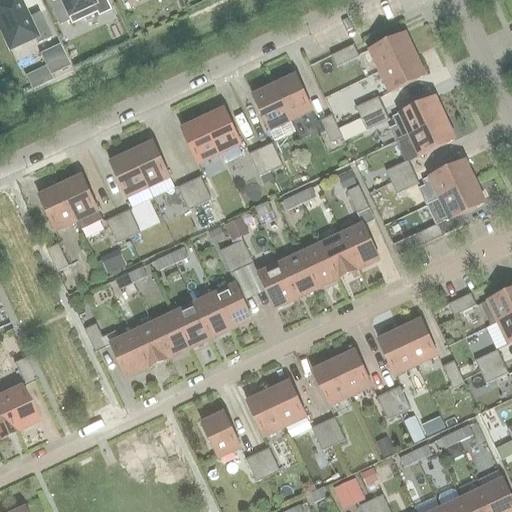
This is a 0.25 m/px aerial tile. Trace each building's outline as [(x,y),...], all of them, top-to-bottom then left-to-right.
[(15,0),(4,0),(0,2),(0,34),(9,52),(34,40),(37,46),(51,39),(39,14),(25,20),(15,0)] [(58,0),(71,26),(96,14),(97,17),(110,11),(104,0),(58,0)] [(381,73),(414,57),(404,35),(371,51),(381,73)] [(58,44),(37,55),(48,78),(70,67),(58,44)] [(331,57),(337,69),(359,58),(354,46),(331,57)] [(414,57),(381,73),(391,94),(424,79),(414,57)] [(50,81),(48,78),(48,76),(44,68),(25,77),(31,90),(50,81)] [(275,88),(291,122),(312,112),(296,78),(275,88)] [(7,79),(0,82),(0,96),(12,90),(7,79)] [(269,132),(291,122),(275,88),(253,98),(269,132)] [(361,121),(384,110),(378,99),(355,109),(361,121)] [(396,127),(389,130),(395,143),(444,121),(434,99),(392,119),(396,127)] [(384,110),(361,121),(366,132),(389,122),(384,110)] [(203,122),(219,155),(241,145),(225,111),(203,122)] [(332,117),(320,122),(331,145),(343,139),(332,117)] [(444,121),(395,143),(405,164),(408,162),(409,164),(455,142),(444,121)] [(198,165),(219,155),(203,122),(182,132),(198,165)] [(132,155),(148,189),(170,179),(154,145),(132,155)] [(272,145),(260,150),(271,173),(283,168),(272,145)] [(271,173),(260,150),(249,156),(259,179),(271,173)] [(126,199),(148,189),(132,155),(111,165),(126,199)] [(391,184),(414,174),(409,164),(408,162),(405,164),(385,173),(391,184)] [(441,200),(474,184),(464,163),(430,178),(441,200)] [(351,174),(338,180),(342,190),(355,184),(351,174)] [(414,174),(391,184),(396,196),(419,185),(414,174)] [(201,178),(189,184),(200,207),(211,201),(201,178)] [(81,231),(102,221),(82,179),(61,189),(77,222),(81,231)] [(200,207),(189,184),(177,189),(188,212),(200,207)] [(474,184),(441,200),(451,221),(484,206),(474,184)] [(358,216),(369,210),(359,188),(347,193),(358,216)] [(55,232),(77,222),(61,189),(39,199),(55,232)] [(297,196),(302,205),(316,199),(311,190),(297,196)] [(302,205),(297,196),(283,203),(288,212),(302,205)] [(268,204),(254,210),(258,219),(272,213),(268,204)] [(129,212),(118,217),(129,240),(140,235),(129,212)] [(129,240),(118,217),(106,223),(117,245),(129,240)] [(232,225),(239,239),(253,233),(246,219),(232,225)] [(415,236),(421,247),(421,248),(444,237),(438,225),(415,236)] [(342,237),(358,271),(379,261),(364,227),(342,237)] [(220,229),(209,234),(214,245),(226,240),(220,229)] [(321,247),(337,281),(358,271),(342,237),(321,247)] [(243,242),(231,248),(242,270),(253,265),(243,242)] [(58,245),(47,251),(57,274),(69,268),(58,245)] [(301,257),(317,290),(337,281),(321,247),(301,257)] [(231,248),(219,253),(230,276),(242,270),(231,248)] [(114,273),(133,263),(126,249),(107,260),(114,273)] [(170,256),(174,265),(188,259),(184,249),(170,256)] [(174,265),(170,256),(156,263),(160,272),(174,265)] [(281,266),(297,300),(317,290),(301,257),(281,266)] [(297,300),(281,266),(278,260),(256,270),(274,310),(297,300)] [(105,271),(101,262),(97,264),(101,273),(105,271)] [(143,269),(129,276),(133,285),(147,278),(143,269)] [(119,291),(133,285),(129,276),(115,282),(119,291)] [(236,287),(215,297),(230,331),(252,321),(236,287)] [(499,324),(511,317),(511,291),(489,302),(499,324)] [(471,295),(448,306),(454,318),(477,307),(471,295)] [(230,331),(215,297),(194,307),(210,341),(230,331)] [(194,307),(173,317),(189,350),(210,341),(194,307)] [(189,350),(173,317),(153,327),(169,360),(189,350)] [(511,317),(499,324),(509,345),(511,343),(511,317)] [(400,333),(416,366),(437,356),(422,323),(400,333)] [(95,354),(107,349),(103,340),(96,326),(84,331),(95,354)] [(153,327),(132,336),(148,370),(169,360),(153,327)] [(394,377),(416,366),(400,333),(379,343),(394,377)] [(126,380),(148,370),(132,336),(119,342),(116,334),(103,340),(107,349),(111,347),(126,380)] [(475,362),(481,374),(503,363),(498,352),(475,362)] [(334,364),(350,397),(372,387),(356,354),(334,364)] [(26,359),(14,364),(25,387),(37,382),(26,359)] [(454,363),(443,368),(453,391),(465,386),(454,363)] [(503,363),(481,374),(486,386),(509,375),(503,363)] [(329,408),(350,397),(334,364),(313,374),(329,408)] [(269,395),(285,428),(306,418),(290,384),(269,395)] [(400,388),(389,394),(399,416),(411,411),(400,388)] [(21,389),(0,398),(0,399),(16,432),(37,422),(21,389)] [(399,416),(389,394),(377,399),(388,422),(399,416)] [(263,438),(285,428),(269,395),(247,405),(263,438)] [(0,439),(16,432),(0,399),(0,439)] [(492,412),(482,416),(488,428),(494,425),(497,424),(492,412)] [(202,426),(218,460),(241,449),(225,415),(202,426)] [(335,419),(323,424),(334,447),(338,445),(345,442),(335,419)] [(334,447),(323,424),(311,430),(322,453),(334,447)] [(296,430),(304,446),(314,441),(306,425),(296,430)] [(469,427),(455,434),(459,443),(473,437),(469,427)] [(446,449),(459,443),(455,434),(441,441),(445,450),(446,449)] [(394,453),(387,438),(375,444),(383,459),(394,453)] [(459,443),(446,449),(452,462),(465,456),(459,443)] [(413,453),(418,462),(432,456),(427,447),(413,453)] [(269,450),(257,455),(268,478),(280,473),(269,450)] [(418,462),(413,453),(399,460),(404,469),(418,462)] [(268,478),(257,455),(246,461),(256,484),(268,478)] [(361,475),(366,487),(378,482),(373,469),(361,475)] [(491,511),(511,511),(511,500),(503,482),(499,472),(477,482),(482,492),(491,511)] [(354,481),(336,490),(345,508),(363,500),(354,481)] [(310,495),(311,496),(315,504),(329,497),(324,488),(310,495)] [(491,511),(482,492),(461,502),(466,511),(491,511)] [(371,502),(375,511),(390,511),(383,496),(371,502)] [(375,511),(371,502),(360,507),(361,511),(375,511)] [(441,511),(440,511),(466,511),(461,502),(441,511)]
